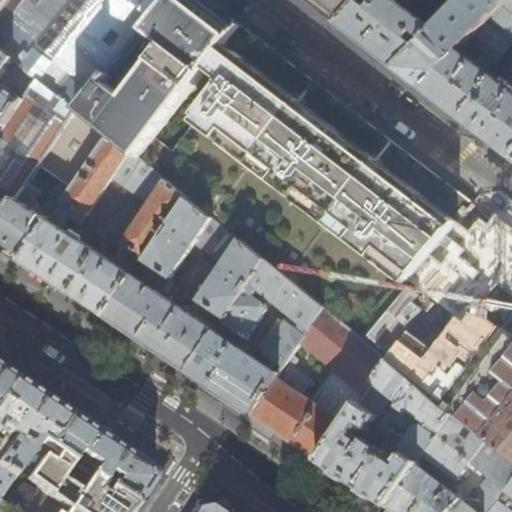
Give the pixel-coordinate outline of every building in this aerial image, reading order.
[(0,0),(0,21),(16,0),(0,0)] [(147,30),(172,0),(16,0),(0,21),(0,47),(39,79),(79,111),(104,81),(147,30)] [(208,69),(241,26),(226,14),(207,0),(172,0),(147,30),(166,46),(126,99),(104,81),(79,111),(111,136),(139,159),(156,137),(208,69)] [(359,0),(304,0),(337,25),(359,0)] [(359,0),(337,25),(361,44),(405,77),(423,91),(507,0),(359,0)] [(511,159),(511,0),(507,0),(423,91),(468,126),(511,159)] [(254,36),(241,26),(208,69),(224,83),(199,117),(201,119),(176,152),(156,137),(139,159),(191,201),(268,263),(326,309),(360,337),(379,315),(408,280),(473,205),(420,164),(344,105),(265,44),(254,36)] [(0,138),(39,79),(0,47),(0,138)] [(62,136),(79,111),(39,79),(0,138),(0,226),(30,182),(41,167),(58,142),(62,136)] [(96,159),(111,136),(79,111),(62,136),(96,159)] [(191,201),(139,159),(111,136),(96,159),(89,169),(24,263),(66,291),(107,318),(191,201)] [(54,176),(72,151),(58,142),(41,167),(54,176)] [(24,263),(89,169),(82,164),(77,170),(73,166),(54,194),(55,195),(44,210),(36,204),(44,192),(30,182),(0,226),(0,246),(7,252),(24,263)] [(223,329),(268,263),(191,201),(107,318),(149,347),(191,374),(219,334),(149,286),(160,270),(164,273),(161,278),(170,284),(199,244),(228,268),(198,312),(223,329)] [(303,342),(326,309),(268,263),(223,329),(219,334),(191,374),(222,395),(253,416),(295,355),(303,342)] [(321,461),(391,362),(360,337),(326,309),(303,342),(356,384),(348,396),(346,395),(333,415),(324,409),(334,394),(296,367),(300,360),(295,355),(253,416),(276,431),(321,461)] [(511,318),(447,406),(457,414),(470,425),(473,427),(511,458),(511,318)] [(345,477),(389,507),(457,414),(447,406),(391,362),(321,461),(345,477)] [(0,399),(16,378),(0,366),(0,399)] [(20,471),(41,442),(52,449),(71,414),(37,391),(16,378),(0,399),(0,429),(2,428),(8,432),(8,434),(15,438),(0,459),(0,498),(13,480),(20,471)] [(138,505),(153,482),(150,467),(118,446),(71,414),(52,449),(58,453),(138,505)] [(474,435),(471,440),(463,434),(470,425),(457,414),(389,507),(396,511),(491,511),(511,486),(511,458),(473,427),(470,432),(474,435)] [(57,511),(133,511),(138,505),(58,453),(52,462),(42,456),(26,480),(69,509),(66,511),(57,511),(58,511),(57,511)] [(511,511),(511,486),(491,511),(511,511)]
